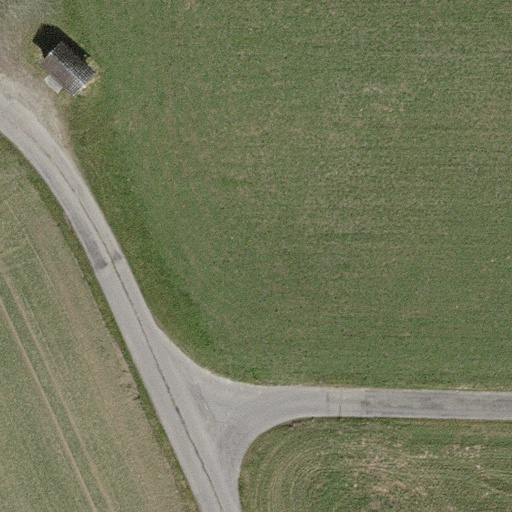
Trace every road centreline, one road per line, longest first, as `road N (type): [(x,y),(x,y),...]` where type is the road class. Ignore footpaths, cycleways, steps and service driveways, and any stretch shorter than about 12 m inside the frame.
road 1 (unclassified): [(223,511),(49,155),(0,116)]
road 2 (track): [(511,406),(280,401),(187,428)]
